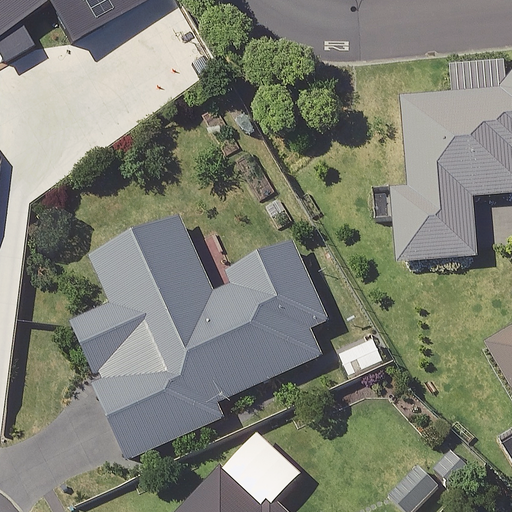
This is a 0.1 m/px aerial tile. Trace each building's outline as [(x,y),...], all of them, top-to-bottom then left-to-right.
[(511,201),(511,83),(509,84),(508,71),(456,74),(458,104),(409,107),(414,197),(398,198),(402,270),(480,265),(477,203),(511,201)] [(100,394),(133,466),(261,406),(255,395),(323,363),(353,349),(308,253),(216,295),(186,230),(98,271),(118,314),(79,333),(106,391),(100,394)] [(511,340),(490,353),(511,389),(511,340)] [(388,370),(376,346),(342,363),(354,387),(388,370)] [(296,484),(256,447),(194,511),(272,511),(271,510),(296,484)]
